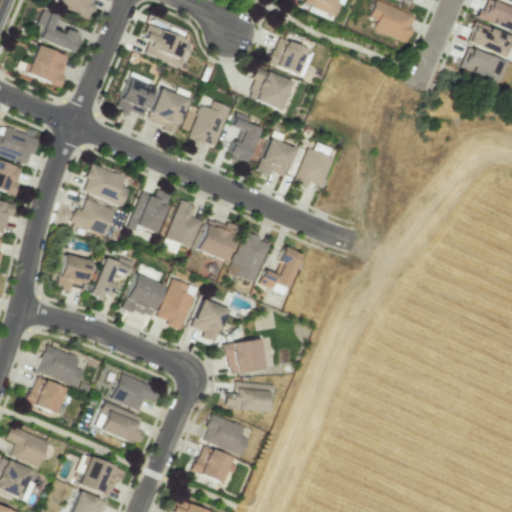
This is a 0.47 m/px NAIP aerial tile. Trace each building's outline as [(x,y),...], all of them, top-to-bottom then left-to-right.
[(90,0),(58,0),(62,1),(59,9),(84,18),(90,0)] [(301,0),(300,4),(333,16),(338,0),(301,0)] [(411,16),(371,0),(365,17),(372,20),(368,29),(400,42),(411,16)] [(511,10),(486,0),(483,0),(479,10),(475,8),(472,17),(511,33),(511,10)] [(67,51),(74,34),(59,29),(58,33),(48,29),(53,15),(38,10),(33,24),(38,26),(34,40),(67,51)] [(498,56),(506,36),(470,22),(462,41),(498,56)] [(176,67),(179,60),(174,58),(182,40),(142,24),(136,38),(144,41),(140,53),(176,67)] [(292,74),(302,48),(273,37),(263,64),(292,74)] [(64,56),(29,46),(21,75),(55,85),(64,56)] [(501,63),(463,47),(455,66),(493,82),(501,63)] [(275,110),(286,81),(254,68),(242,96),(275,110)] [(138,116),(149,86),(124,76),(110,109),(124,114),(125,111),(138,116)] [(184,100),(155,87),(141,120),(170,132),(184,100)] [(225,107),(208,101),(206,108),(196,105),(184,138),(210,147),(225,107)] [(241,161),(255,128),(243,123),(245,117),(232,111),(220,138),(228,142),(223,153),(241,161)] [(32,137),(1,127),(0,129),(0,156),(24,163),(32,137)] [(251,169),(264,175),(266,170),(278,176),(290,148),(265,138),(251,169)] [(328,158),(302,148),(289,182),(302,187),(305,181),(317,186),(328,158)] [(0,192),(9,195),(17,168),(0,162),(0,192)] [(116,206),(124,189),(116,185),(119,177),(87,164),(77,190),(116,206)] [(149,233),(163,201),(138,189),(122,226),(130,230),(132,225),(149,233)] [(99,235),(109,210),(81,198),(76,210),(70,207),(65,221),(99,235)] [(189,204),(174,199),(161,239),(187,248),(196,220),(186,216),(189,204)] [(0,225),(2,215),(7,216),(9,204),(0,201),(0,225)] [(220,261),(232,226),(222,222),(221,224),(203,218),(191,250),(220,261)] [(250,282),(265,242),(240,232),(227,265),(235,267),(232,275),(250,282)] [(254,284),(280,294),(296,253),(278,247),(273,261),(278,263),(273,274),(259,269),(254,284)] [(86,260),(59,254),(50,287),(64,290),(65,286),(79,289),(86,260)] [(108,283),(105,282),(109,271),(122,276),(127,261),(114,256),(111,262),(98,257),(84,294),(102,301),(108,283)] [(116,306),(145,317),(158,285),(130,273),(116,306)] [(178,328),(192,287),(166,278),(152,319),(178,328)] [(197,337),(212,341),(222,307),(196,300),(187,327),(199,330),(197,337)] [(259,369),(255,339),(221,342),(224,373),(259,369)] [(78,369),(71,367),(74,357),(42,345),(32,371),(72,386),(78,369)] [(135,409),(138,398),(150,403),(155,388),(115,374),(106,400),(135,409)] [(21,401),(49,413),(60,388),(32,376),(21,401)] [(221,392),(221,408),(264,410),(265,383),(230,382),(230,393),(221,392)] [(136,417),(104,404),(94,429),(133,445),(139,432),(131,429),(136,417)] [(238,454),(243,438),(236,435),(240,424),(206,414),(198,441),(238,454)] [(33,467),(44,441),(6,425),(0,438),(0,439),(10,443),(5,456),(33,467)] [(226,456),(197,445),(187,471),(216,482),(226,456)] [(119,470),(84,456),(72,484),(102,496),(109,480),(115,482),(119,470)] [(0,492),(16,498),(27,469),(0,458),(0,492)] [(205,511),(171,499),(165,511),(205,511)]
